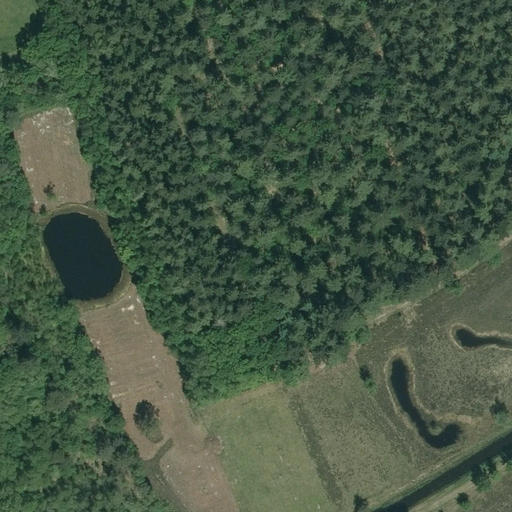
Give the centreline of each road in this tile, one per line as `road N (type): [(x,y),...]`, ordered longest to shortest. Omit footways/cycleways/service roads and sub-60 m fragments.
road 1 (track): [(187,0),(212,58),(158,80),(285,390),(354,368),(353,333),(366,320),(511,232)]
road 2 (track): [(439,282),(381,150),(399,101),(366,0)]
